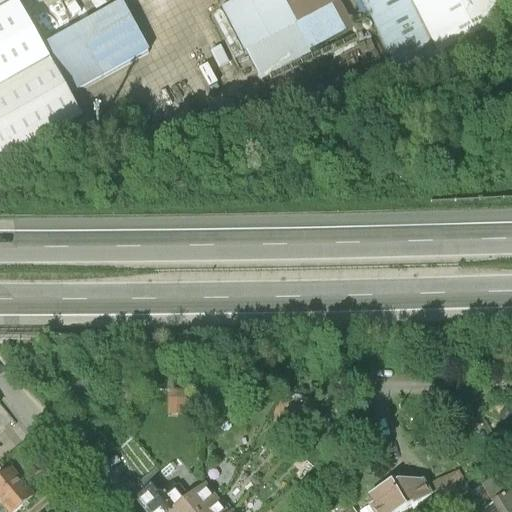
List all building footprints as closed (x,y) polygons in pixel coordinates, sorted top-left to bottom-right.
[(13,0),(0,0),(0,170),(85,122),(13,0)] [(297,26),(309,49),(351,26),(337,0),(236,0),(222,8),(247,53),(297,26)] [(511,20),(511,15),(504,0),(360,0),(401,78),(511,20)] [(147,52),(120,5),(43,48),(69,95),(147,52)] [(191,399),(172,399),(172,414),(190,414),(191,399)] [(240,401),(219,400),(219,415),(239,415),(240,401)] [(137,485),(145,494),(164,479),(156,470),(137,485)] [(11,471),(0,479),(0,511),(16,511),(34,498),(11,471)] [(457,474),(425,489),(430,499),(436,511),(468,497),(457,474)] [(145,511),(175,511),(188,502),(178,490),(174,493),(164,479),(145,494),(136,501),(145,511)] [(368,511),(407,511),(413,510),(430,499),(425,489),(423,484),(396,485),(391,487),(367,500),(372,508),(367,511),(368,511)] [(203,490),(188,502),(175,511),(205,511),(215,505),(213,502),(215,501),(206,491),(204,492),(203,490)] [(511,511),(511,498),(511,497),(484,511),(511,511)]
